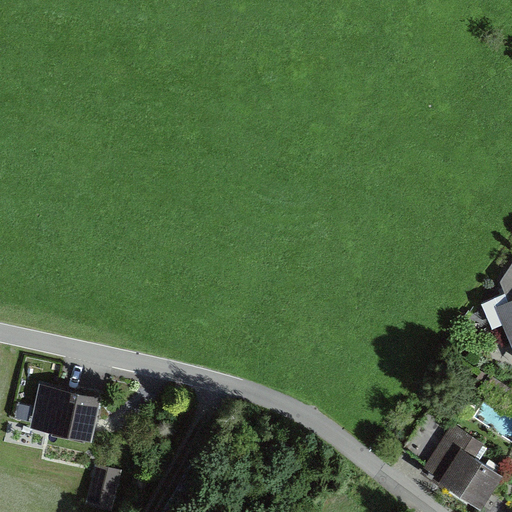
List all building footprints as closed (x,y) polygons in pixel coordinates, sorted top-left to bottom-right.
[(511,302),(503,306),(511,324),(511,302)] [(511,387),(490,372),(484,381),(511,400),(511,387)] [(111,396),(66,388),(59,427),(104,435),(111,396)] [(485,444),(443,415),(414,457),(492,510),(511,479),(511,475),(479,453),(485,444)] [(141,475),(103,470),(100,496),(138,500),(141,475)]
